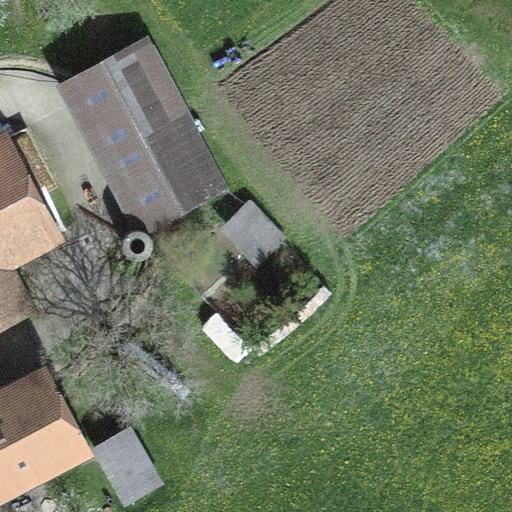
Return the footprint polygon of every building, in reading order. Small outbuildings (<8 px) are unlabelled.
[(143,51),(71,89),(141,222),(213,185),(143,51)] [(0,326),(30,311),(0,252),(0,251),(45,228),(0,143),(0,326)] [(229,227),(257,257),(278,236),(250,206),(229,227)] [(0,490),(75,452),(38,379),(0,398),(0,490)] [(127,436),(101,451),(126,495),(152,480),(127,436)]
